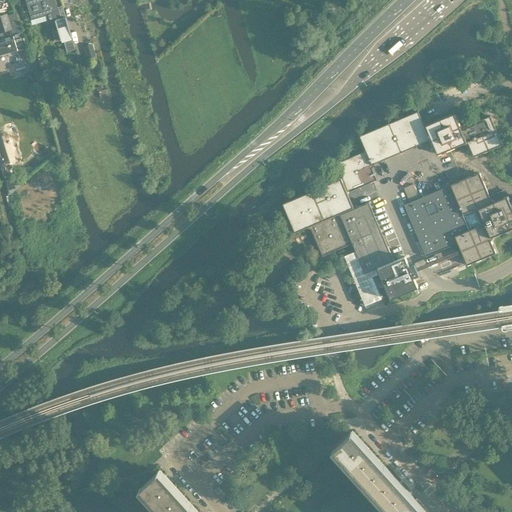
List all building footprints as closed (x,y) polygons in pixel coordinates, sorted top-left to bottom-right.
[(25,0),(33,25),(33,24),(32,19),(46,15),(48,23),(55,21),(61,41),(62,41),(62,40),(63,40),(67,52),(75,50),(72,38),(66,17),(63,7),(58,9),(55,0),(25,0)] [(0,51),(3,51),(4,55),(26,48),(16,14),(8,16),(7,14),(0,16),(0,34),(2,40),(0,40),(0,51)] [(86,45),(91,60),(98,58),(94,42),(86,45)] [(99,64),(88,67),(88,69),(89,74),(101,70),(99,65),(99,64)] [(339,180),(282,204),(295,233),(307,228),(311,229),(322,256),(336,250),(349,245),(350,245),(353,247),(353,246),(365,273),(375,269),(378,268),(394,261),(393,261),(393,259),(392,259),(388,248),(388,247),(387,246),(375,218),(375,216),(374,216),(369,205),(370,204),(369,202),(357,207),(353,205),(352,206),(348,196),(349,196),(350,192),(377,180),(372,168),(374,164),(373,164),(385,159),(387,158),(415,146),(417,146),(417,145),(428,140),(428,141),(432,143),(432,142),(438,155),(461,145),(462,147),(468,149),(470,148),(474,157),(487,151),(503,145),(490,115),(464,127),(463,127),(460,125),(459,125),(454,113),(427,125),(427,124),(424,123),(423,123),(418,111),(359,136),(364,148),(363,152),(336,163),(341,175),(341,176),(339,179),(339,180)] [(5,144),(0,145),(0,156),(3,165),(10,163),(5,144)] [(450,185),(404,205),(426,257),(457,243),(460,249),(461,252),(467,265),(496,253),(491,241),(492,237),(511,228),(511,208),(507,196),(498,200),(498,198),(491,196),(489,196),(480,173),(451,185),(451,187),(450,187),(450,185)] [(11,178),(6,179),(10,193),(10,194),(20,186),(20,184),(19,181),(13,183),(11,178)] [(414,184),(405,186),(408,198),(418,196),(414,184)] [(394,261),(378,268),(384,283),(385,285),(391,299),(418,287),(418,286),(414,277),(419,275),(417,271),(461,252),(460,249),(416,268),(414,264),(409,266),(405,256),(393,261),(394,261)] [(355,251),(344,256),(365,306),(382,299),(372,277),(378,274),(375,269),(365,273),(364,274),(355,251)] [(429,511),(417,499),(416,500),(353,431),(332,450),(388,511),(429,511)] [(139,489),(160,511),(198,511),(160,470),(139,489)]
